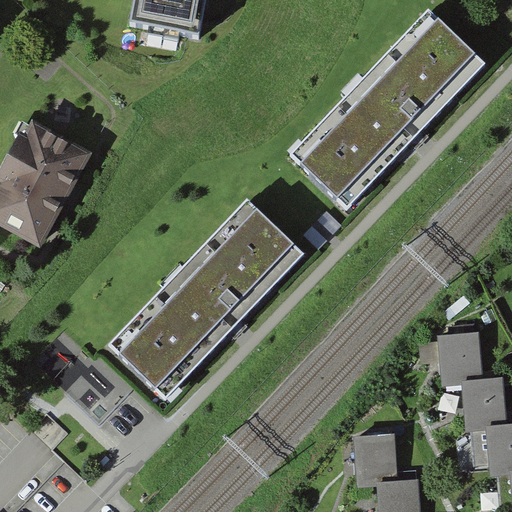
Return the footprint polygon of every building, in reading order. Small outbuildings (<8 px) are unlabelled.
[(210,0),(140,0),(135,34),(202,47),(210,0)] [(490,72),(434,19),(295,165),(351,218),(490,72)] [(91,161),(31,128),(0,184),(0,231),(39,254),(72,194),(91,161)] [(254,207),(113,349),(171,406),(312,263),(254,207)] [(483,338),(441,342),(446,393),(466,391),(470,437),(491,435),(496,484),(511,482),(511,427),(508,383),(487,385),(483,338)] [(400,440),(358,443),(362,494),(381,493),(382,511),(425,511),(424,485),(403,487),(400,440)]
